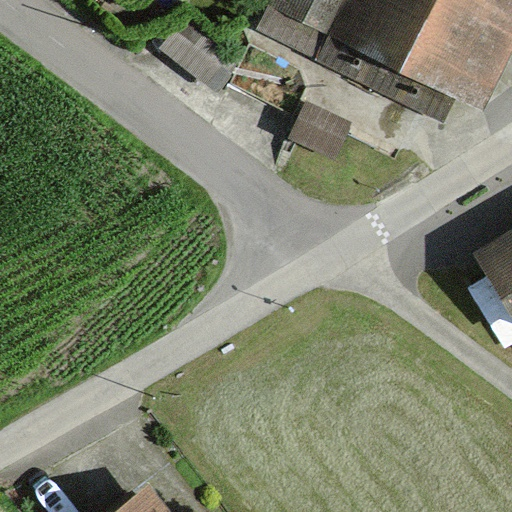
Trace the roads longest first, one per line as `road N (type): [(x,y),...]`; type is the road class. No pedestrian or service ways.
road 1 (unclassified): [(330,257),(0,1)]
road 2 (unclassified): [(0,450),(259,300)]
road 3 (unclassified): [(511,388),(330,257)]
road 4 (residential): [(330,257),(511,149)]
